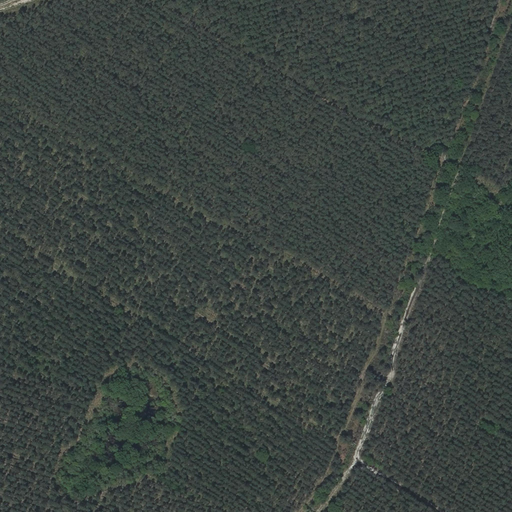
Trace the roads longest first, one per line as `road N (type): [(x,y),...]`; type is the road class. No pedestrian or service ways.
road 1 (track): [(151,0),(314,96),(455,165),(511,207)]
road 2 (track): [(443,159),(501,0)]
